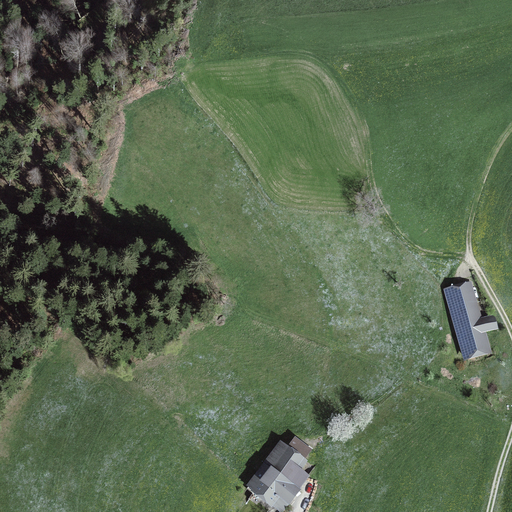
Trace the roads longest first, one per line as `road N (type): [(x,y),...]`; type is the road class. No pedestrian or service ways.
road 1 (track): [(327,69),(360,112),(373,191),(398,233),(425,251),(470,257)]
road 2 (track): [(470,257),(486,171),(511,130)]
